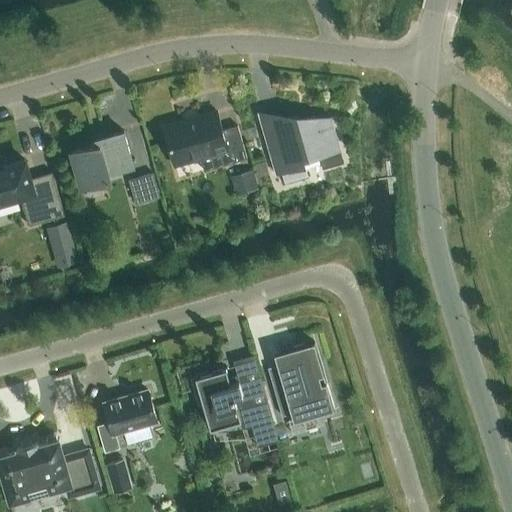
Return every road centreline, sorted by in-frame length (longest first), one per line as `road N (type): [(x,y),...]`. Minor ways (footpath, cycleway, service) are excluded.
road 1 (residential): [(0,368),(327,282),(351,302),(421,511)]
road 2 (unclassified): [(426,66),(425,158),(437,250),(511,495)]
road 3 (residential): [(0,100),(191,49),(256,47),(426,66)]
